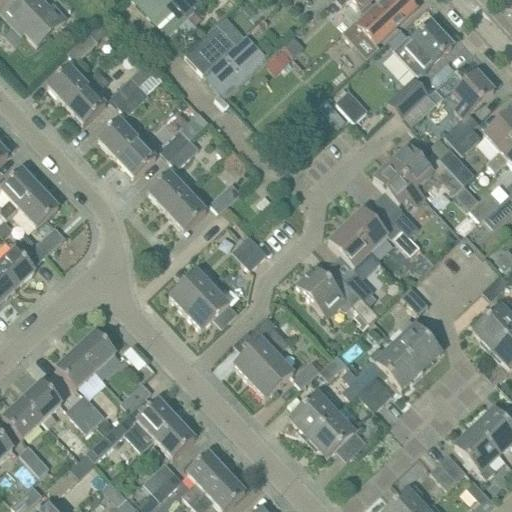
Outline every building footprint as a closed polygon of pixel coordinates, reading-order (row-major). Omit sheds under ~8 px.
[(35,0),(17,0),(0,16),(0,18),(11,30),(14,27),(36,50),(50,37),(64,24),(52,12),(49,15),(35,0)] [(166,0),(133,0),(130,3),(148,23),(170,3),(166,0)] [(172,0),(170,3),(148,23),(166,41),(187,21),(193,15),(178,0),(172,0)] [(337,0),(335,3),(341,10),(348,3),(358,14),(372,0),(337,0)] [(349,33),(342,39),(352,50),(364,39),(374,49),(390,34),(415,11),(413,9),(415,7),(408,0),(404,0),(390,0),(387,3),(385,0),(370,14),(357,26),(357,25),(349,33)] [(107,21),(66,58),(75,68),(97,47),(95,46),(114,28),(107,21)] [(401,34),(387,46),(394,54),(392,55),(417,81),(431,68),(432,69),(451,50),(430,27),(411,45),(408,41),(401,34)] [(214,29),(183,59),(202,79),(234,50),(214,29)] [(234,50),(202,79),(210,88),(224,103),(267,63),(245,39),(234,50)] [(46,92),(64,111),(86,90),(68,71),(46,92)] [(86,90),(64,111),(82,130),(104,110),(95,100),(109,87),(100,77),(86,90)] [(452,151),(471,133),(477,128),(468,118),(493,96),(475,77),(450,99),(460,109),(454,114),(462,123),(443,140),(452,151)] [(130,82),(108,103),(117,112),(139,91),(130,82)] [(386,107),(401,123),(427,99),(412,83),(386,107)] [(289,107),(302,122),(322,104),(308,89),(289,107)] [(139,91),(117,112),(126,121),(147,100),(139,91)] [(337,105),(335,108),(354,127),(356,125),(367,115),(348,95),(337,105)] [(433,95),(426,102),(433,110),(441,103),(433,95)] [(486,168),(487,169),(511,145),(511,116),(510,114),(482,140),(497,157),(486,168)] [(96,145),(115,165),(137,144),(119,124),(111,131),(96,145)] [(471,133),(452,151),(461,160),(479,142),(471,133)] [(159,156),(168,165),(190,145),(181,135),(159,156)] [(137,144),(115,165),(133,184),(147,170),(154,163),(137,144)] [(190,145),(168,165),(176,174),(198,154),(190,145)] [(511,145),(487,169),(494,177),(506,166),(511,173),(511,145)] [(406,151),(389,167),(424,204),(426,203),(421,199),(433,188),(436,191),(441,187),(453,200),(463,191),(445,172),(436,181),(433,178),(432,178),(406,151)] [(449,154),(438,164),(445,172),(455,162),(449,154)] [(424,204),(389,167),(372,183),(398,211),(407,203),(416,212),(424,204)] [(17,214),(39,193),(21,174),(0,193),(0,196),(8,205),(0,212),(0,217),(6,224),(17,214)] [(146,198),(165,218),(187,197),(169,178),(146,198)] [(209,209),(209,210),(217,218),(239,198),(231,188),(209,209)] [(39,193),(17,214),(35,234),(57,213),(39,193)] [(511,196),(486,220),(495,229),(511,213),(511,196)] [(187,197),(165,218),(183,237),(205,216),(187,197)] [(468,216),(478,227),(498,208),(488,197),(468,216)] [(361,214),(344,230),(370,257),(387,241),(361,214)] [(390,224),(401,235),(418,253),(418,252),(409,242),(418,234),(400,215),(390,224)] [(370,257),(344,230),(327,246),(353,274),(370,257)] [(54,232),(35,249),(45,260),(64,242),(54,232)] [(418,253),(401,235),(392,243),(409,262),(418,253)] [(12,255),(0,266),(0,278),(14,294),(34,276),(31,273),(45,260),(35,249),(25,239),(16,248),(14,246),(8,251),(12,255)] [(248,241),(240,249),(257,267),(266,259),(248,241)] [(240,249),(231,257),(249,276),(257,267),(240,249)] [(511,260),(507,255),(494,266),(504,276),(511,269),(511,260)] [(346,287),(345,287),(348,290),(339,298),(314,272),(295,291),(322,319),(334,307),(343,317),(350,310),(357,317),(353,321),(360,327),(357,329),(362,334),(367,328),(368,329),(378,321),(373,315),(346,287)] [(168,302),(184,319),(212,293),(196,276),(168,302)] [(0,307),(14,294),(0,278),(0,307)] [(355,278),(346,287),(373,315),(380,308),(370,298),(372,296),(355,278)] [(481,297),(490,306),(509,288),(500,279),(481,297)] [(401,301),(418,320),(427,311),(410,292),(401,301)] [(237,319),(212,293),(184,319),(200,336),(218,319),(227,328),(237,319)] [(472,336),(491,356),(511,335),(511,323),(509,320),(511,316),(511,309),(506,304),(472,336)] [(232,371),(248,387),(276,361),(288,349),(272,332),(275,330),(266,322),(248,339),(256,348),(232,371)] [(405,339),(394,350),(419,376),(439,357),(408,324),(399,332),(405,339)] [(511,335),(491,356),(509,375),(511,372),(511,335)] [(94,336),(74,355),(95,377),(114,359),(94,336)] [(419,376),(394,350),(384,359),(377,352),(369,360),(400,394),(419,376)] [(95,377),(74,355),(55,373),(75,395),(95,377)] [(292,385),(300,393),(318,377),(327,386),(345,369),(336,359),(319,376),(310,367),(292,385)] [(276,361),(248,387),(264,405),(292,378),(276,361)] [(374,381),(365,390),(382,408),(391,400),(374,381)] [(40,386),(20,404),(42,428),(61,410),(40,386)] [(119,408),(128,418),(142,405),(150,397),(141,388),(119,408)] [(365,390),(356,398),(373,417),(382,408),(365,390)] [(289,424),(307,444),(334,419),(324,408),(331,401),(323,393),(289,424)] [(83,400),(74,409),(95,431),(104,422),(83,400)] [(42,428),(20,404),(1,422),(22,446),(42,428)] [(120,426),(106,439),(85,458),(94,467),(123,440),(139,458),(175,424),(157,404),(149,412),(142,405),(128,418),(120,426)] [(95,431),(74,409),(65,418),(86,439),(95,431)] [(334,419),(307,444),(326,463),(359,432),(351,423),(352,422),(342,411),(334,419)] [(492,414),(473,433),(498,460),(509,450),(511,453),(511,412),(511,413),(505,419),(505,420),(501,424),(492,414)] [(194,443),(175,424),(139,458),(153,445),(171,464),(194,443)] [(498,460),(473,433),(453,451),(486,485),(494,477),(488,470),(498,460)] [(0,464),(12,454),(0,441),(0,464)] [(19,460),(39,482),(49,474),(29,452),(19,460)] [(180,500),(190,511),(225,477),(207,458),(185,479),(193,488),(180,500)] [(447,459),(438,468),(455,486),(465,478),(447,459)] [(455,486),(438,468),(429,477),(446,495),(455,486)] [(143,490),(151,499),(173,478),(165,469),(143,490)] [(46,495),(55,505),(77,484),(68,475),(46,495)] [(225,477),(190,511),(191,511),(207,511),(212,508),(216,511),(227,511),(244,497),(225,477)] [(173,478),(151,499),(160,508),(181,487),(173,478)] [(389,511),(421,511),(414,505),(422,498),(413,489),(389,511)] [(32,491),(10,511),(27,511),(40,501),(32,491)] [(487,501),(475,511),(493,511),(495,510),(487,501)]
